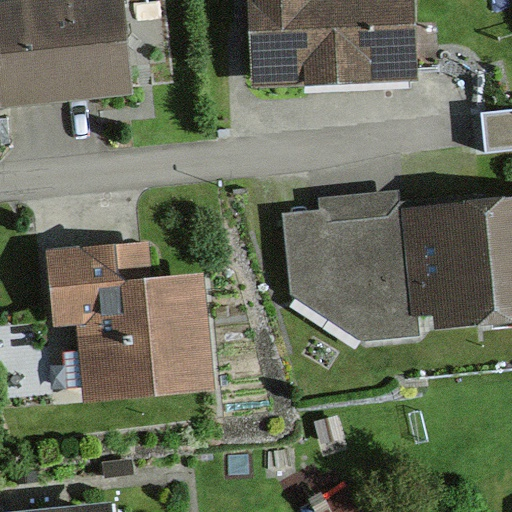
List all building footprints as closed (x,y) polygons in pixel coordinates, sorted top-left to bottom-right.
[(124,0),(106,0),(0,19),(0,76),(8,120),(142,95),(124,0)] [(420,0),(244,0),(253,103),(428,88),(420,0)] [(511,207),(405,221),(419,333),(511,320),(511,207)] [(152,248),(44,261),(61,405),(220,387),(208,281),(157,287),(152,248)] [(110,511),(109,495),(0,506),(0,511),(110,511)]
